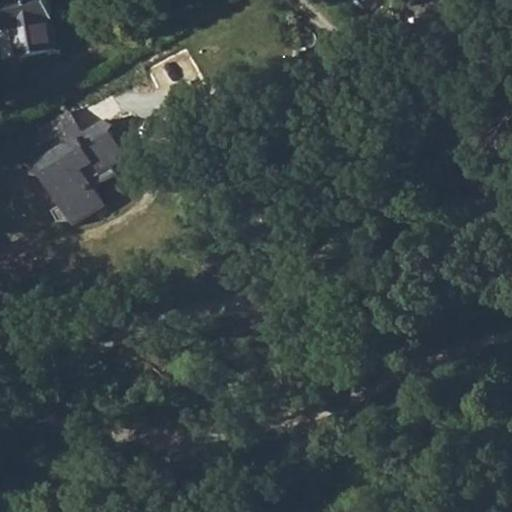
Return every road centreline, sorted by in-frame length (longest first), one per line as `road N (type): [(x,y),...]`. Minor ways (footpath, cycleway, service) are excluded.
road 1 (residential): [(511,9),(465,78),(384,148),(334,238),(286,281),(15,377)]
road 2 (track): [(511,337),(227,440),(0,426)]
